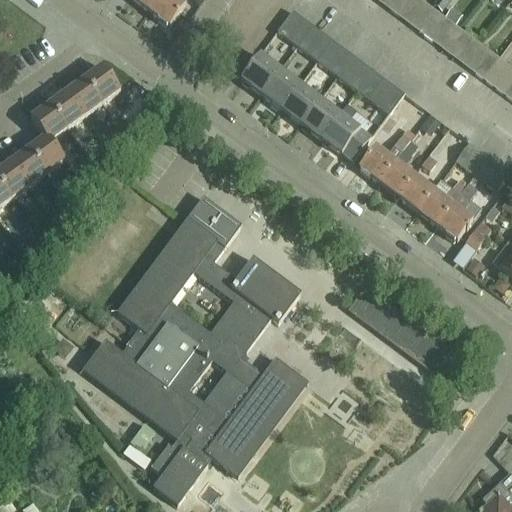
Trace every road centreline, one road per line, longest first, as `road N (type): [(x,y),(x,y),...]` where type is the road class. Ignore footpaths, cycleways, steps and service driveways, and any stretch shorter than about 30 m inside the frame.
road 1 (residential): [(511,333),(167,77)]
road 2 (residential): [(511,130),(340,0)]
road 3 (residential): [(0,117),(111,34)]
road 4 (residential): [(433,511),(511,399)]
